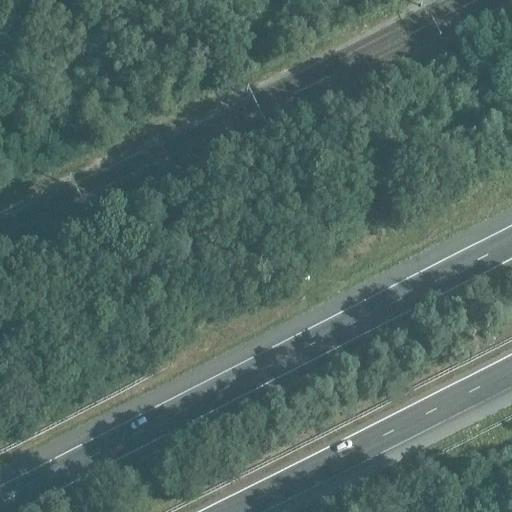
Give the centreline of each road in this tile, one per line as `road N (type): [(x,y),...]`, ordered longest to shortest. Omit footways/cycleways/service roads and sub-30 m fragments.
road 1 (motorway): [(511,243),(0,500)]
road 2 (motorway): [(247,511),(511,378)]
